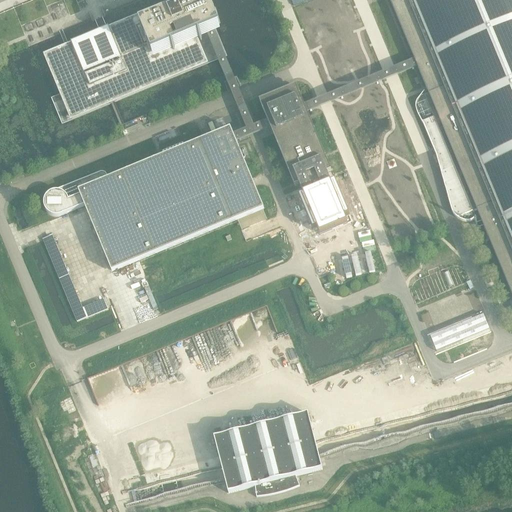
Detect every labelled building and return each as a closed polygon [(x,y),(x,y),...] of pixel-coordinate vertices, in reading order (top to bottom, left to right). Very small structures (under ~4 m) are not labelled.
[(286,0),(291,10),(295,8),(314,0),(286,0)] [(307,104),(304,106),(307,113),(310,112),(312,111),(317,109),(321,108),(331,103),(341,99),(343,98),(346,97),(359,92),(377,85),(378,84),(388,80),(399,75),(405,73),(408,72),(412,70),(414,69),(418,68),(427,90),(429,94),(425,96),(425,97),(434,118),(423,123),(422,123),(436,156),(451,210),(452,212),(453,213),(454,215),(455,216),(455,217),(456,218),(458,219),(473,213),(477,211),(479,215),(484,228),(488,237),(508,286),(511,295),(511,0),(389,0),(393,9),(415,60),(411,62),(409,62),(404,64),(401,65),(395,68),(385,72),(375,76),(373,77),(356,84),(355,84),(343,89),(340,91),(338,92),(328,96),(318,100),(314,101),(309,104),(307,104)] [(72,46),(47,56),(72,117),(182,71),(182,73),(183,73),(194,69),(194,68),(194,66),(204,62),(195,41),(207,36),(210,35),(215,33),(217,32),(220,31),(208,2),(205,3),(188,10),(188,8),(187,8),(182,10),(179,2),(110,30),(109,29),(72,44),(72,45),(72,46)] [(44,203),(44,204),(44,205),(44,206),(45,207),(45,209),(45,210),(46,211),(46,212),(47,213),(48,213),(49,214),(50,215),(51,215),(52,216),(53,216),(54,217),(55,217),(56,217),(57,217),(58,217),(59,217),(61,216),(62,216),(85,207),(88,214),(100,242),(103,250),(110,267),(112,273),(139,262),(228,225),(237,221),(245,218),(264,210),(255,187),(251,179),(244,162),(236,143),(241,141),(242,140),(250,137),(262,132),(267,130),(269,129),(271,128),(270,128),(268,122),(267,121),(266,122),(264,122),(258,125),(254,127),(253,123),(247,109),(246,107),(245,104),(243,100),(239,90),(234,79),(234,78),(232,73),(231,72),(225,57),(225,55),(217,38),(217,36),(215,33),(210,35),(207,36),(209,39),(210,41),(213,49),(217,58),(218,60),(228,85),(231,93),(236,103),(237,108),(238,110),(239,112),(246,129),(239,132),(237,133),(233,135),(231,129),(215,136),(212,137),(204,140),(191,146),(106,181),(106,180),(107,180),(107,179),(107,178),(107,177),(107,176),(107,175),(106,175),(106,174),(105,173),(104,173),(103,172),(102,172),(101,172),(100,173),(52,193),(51,193),(50,194),(49,194),(48,195),(47,196),(47,197),(46,198),(45,199),(45,200),(45,201),(44,202),(44,203)] [(282,93),(260,102),(266,118),(267,121),(268,122),(270,128),(271,128),(274,136),(295,187),(299,186),(301,189),(303,195),(298,196),(313,231),(317,229),(320,236),(340,227),(348,224),(347,223),(345,217),(349,216),(350,216),(335,181),(331,183),(327,174),(328,174),(331,172),(319,142),(307,113),(304,106),(303,103),(296,87),(282,93)] [(483,315),(430,337),(437,352),(489,331),(483,315)] [(403,350),(384,355),(386,363),(405,358),(403,350)] [(511,407),(511,392),(123,490),(127,507),(511,407)] [(300,487),(296,477),(322,470),(308,414),(214,438),(229,494),(255,487),(256,498),(260,498),(264,497),(268,497),(271,496),(275,495),(278,494),(282,493),(286,492),(289,491),(293,490),(296,488),(300,487)]
